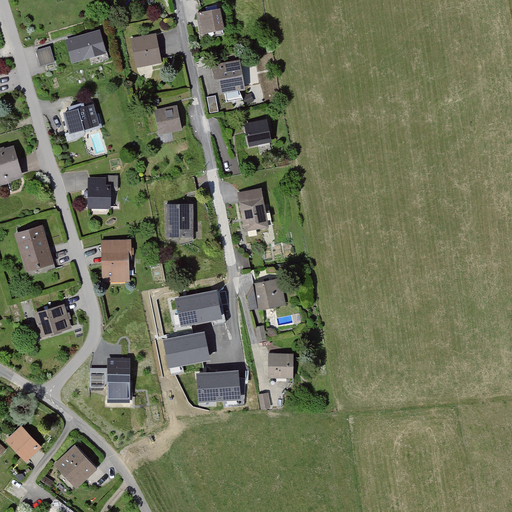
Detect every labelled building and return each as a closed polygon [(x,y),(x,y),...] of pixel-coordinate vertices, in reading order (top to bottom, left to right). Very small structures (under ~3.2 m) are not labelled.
[(197,14),(201,34),(224,29),(220,9),(197,14)] [(67,41),(73,62),(105,52),(99,31),(67,41)] [(131,39),(136,67),(161,63),(156,34),(131,39)] [(54,62),(50,47),(36,51),(40,66),(54,62)] [(198,66),(209,64),(207,57),(196,59),(198,66)] [(220,78),(222,93),(244,89),(239,60),(212,65),(215,79),(220,78)] [(250,94),(242,98),(246,105),(253,101),(250,94)] [(215,96),(207,97),(210,113),(218,112),(215,96)] [(64,113),(69,132),(98,125),(93,106),(64,113)] [(176,107),(156,111),(160,133),(180,129),(176,107)] [(245,125),(249,146),(271,142),(267,121),(245,125)] [(0,148),(0,185),(12,183),(12,181),(22,178),(14,146),(1,150),(1,149),(0,148)] [(89,179),(89,207),(109,207),(109,190),(117,190),(117,176),(108,176),(108,179),(89,179)] [(197,191),(194,178),(182,180),(185,193),(197,191)] [(238,193),(245,231),(268,227),(261,189),(238,193)] [(167,205),(167,236),(192,236),(192,205),(167,205)] [(16,234),(27,272),(54,265),(43,226),(16,234)] [(102,241),(103,281),(128,280),(128,258),(131,258),(131,241),(102,241)] [(248,297),(251,310),(285,304),(281,280),(256,284),(248,297)] [(217,291),(176,300),(181,327),(222,318),(217,291)] [(65,306),(34,315),(42,339),(72,330),(65,306)] [(263,326),(256,327),(259,342),(266,340),(263,326)] [(205,333),(164,341),(169,368),(210,360),(205,333)] [(292,355),(269,355),(269,376),(292,377),(292,355)] [(108,402),(129,402),(129,361),(108,361),(108,368),(90,368),(90,386),(105,387),(105,383),(108,383),(108,402)] [(238,371),(197,374),(199,402),(240,400),(238,371)] [(267,393),(259,395),(262,409),(270,407),(267,393)] [(21,427),(7,440),(26,461),(40,447),(21,427)] [(74,446),(55,465),(76,488),(96,470),(74,446)] [(53,482),(45,476),(42,481),(50,486),(53,482)] [(73,511),(55,499),(51,505),(59,511),(73,511)]
